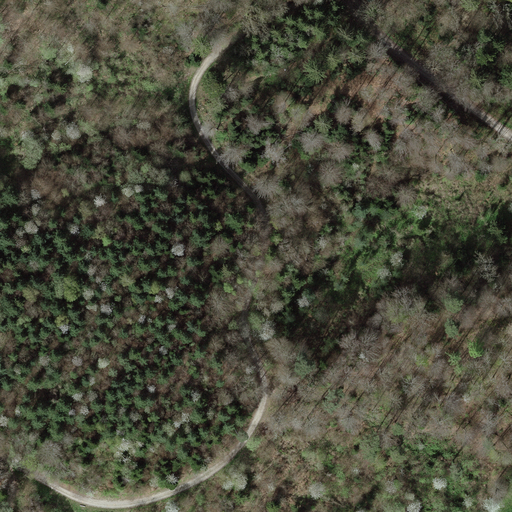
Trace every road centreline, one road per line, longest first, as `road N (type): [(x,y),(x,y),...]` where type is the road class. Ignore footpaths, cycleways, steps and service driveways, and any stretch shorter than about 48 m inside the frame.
road 1 (track): [(12,465),(86,503),(114,506),(189,485),(244,441),(265,391),(244,309),(266,223),(249,189),(207,143),(192,95),(195,76),(231,39),(308,0)]
road 2 (track): [(511,135),(439,85),(369,26),(351,0)]
